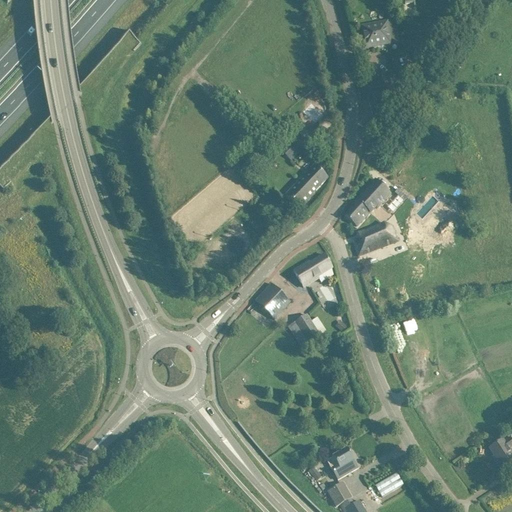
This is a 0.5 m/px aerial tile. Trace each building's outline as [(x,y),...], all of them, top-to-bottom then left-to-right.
[(399,43),(395,22),(362,28),(365,46),(372,45),(373,48),(399,43)] [(424,56),(421,44),(427,43),(425,33),(409,36),(411,46),(414,58),(424,56)] [(371,79),(374,90),(384,87),(381,76),(371,79)] [(456,107),(463,98),(446,86),(439,96),(456,107)] [(385,92),(367,98),(373,117),(382,114),(381,109),(389,106),(385,92)] [(449,114),(454,108),(447,103),(442,109),(449,114)] [(311,104),(303,112),(306,115),(315,124),(323,115),(311,104)] [(293,160),(307,144),(295,133),(281,148),(293,160)] [(315,167),(304,179),(303,178),(285,196),(298,209),(327,179),(315,167)] [(356,227),(375,207),(377,209),(390,195),(375,180),(356,201),(358,203),(345,217),(356,227)] [(420,243),(449,232),(442,213),(412,224),(420,243)] [(486,225),(497,223),(495,216),(485,219),(486,225)] [(353,243),(358,257),(398,245),(393,229),(387,231),(385,225),(368,231),(358,234),(360,241),(353,243)] [(293,272),(303,288),(318,279),(317,278),(323,274),(332,269),(324,256),(309,265),(308,263),(293,272)] [(396,274),(411,272),(409,260),(406,261),(405,256),(394,257),(396,274)] [(389,264),(368,271),(379,307),(394,302),(386,278),(392,275),(389,264)] [(271,285),(255,302),(274,320),(290,303),(271,285)] [(303,347),(320,335),(307,315),(288,328),(303,347)] [(324,315),(319,318),(326,330),(332,327),(324,315)] [(427,363),(411,368),(413,374),(429,370),(427,363)] [(489,449),(494,456),(497,461),(495,462),(503,474),(511,468),(511,454),(509,450),(511,447),(511,439),(511,438),(504,442),(503,441),(489,449)] [(353,462),(346,450),(326,461),(338,481),(358,470),(353,462)] [(309,472),(317,482),(320,479),(312,469),(309,472)] [(398,481),(406,477),(404,472),(396,476),(398,481)] [(394,478),(384,483),(388,492),(398,487),(394,478)] [(343,484),(328,493),(336,508),(351,499),(343,484)] [(346,511),(364,511),(359,502),(345,510),(346,511)]
